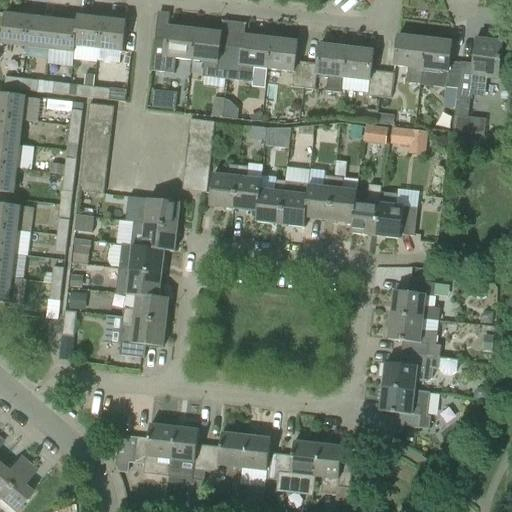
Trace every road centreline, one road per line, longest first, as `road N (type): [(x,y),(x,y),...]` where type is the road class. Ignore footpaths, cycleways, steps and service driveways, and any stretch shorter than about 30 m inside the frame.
road 1 (residential): [(367,281),(357,268),(199,256),(181,391)]
road 2 (residential): [(181,391),(329,411),(353,396),(367,281)]
road 3 (residential): [(214,2),(367,18),(385,0)]
road 4 (residential): [(35,418),(71,381),(181,391)]
road 5 (residential): [(107,511),(88,471),(35,418)]
